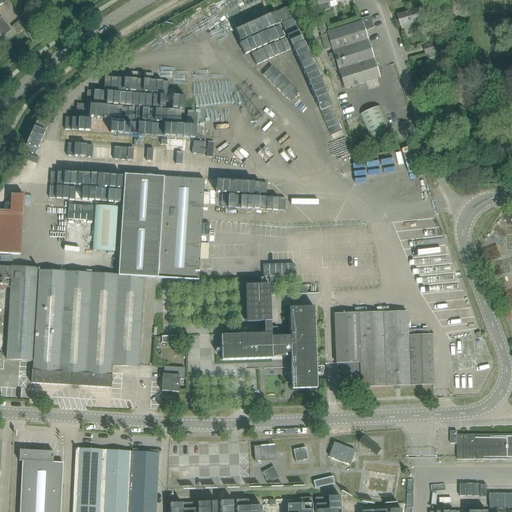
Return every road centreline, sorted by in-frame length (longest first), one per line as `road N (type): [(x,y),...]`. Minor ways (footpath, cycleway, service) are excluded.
road 1 (unclassified): [(470,208),(461,241),(506,377),(487,406),(276,422),(0,412)]
road 2 (unclassified): [(381,0),(439,173),(470,208)]
road 3 (secondary): [(0,107),(146,0)]
